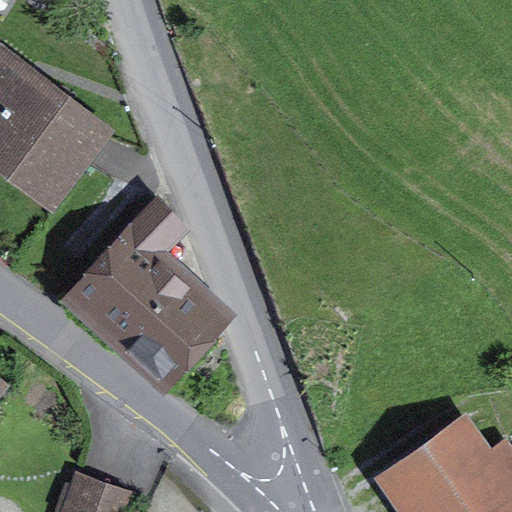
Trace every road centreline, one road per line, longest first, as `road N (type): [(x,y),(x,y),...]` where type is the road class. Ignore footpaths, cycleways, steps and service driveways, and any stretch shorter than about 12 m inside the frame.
road 1 (residential): [(306,511),(140,0)]
road 2 (residential): [(263,498),(0,288)]
